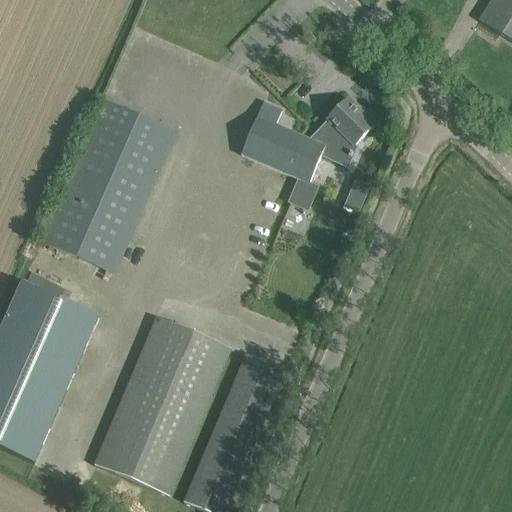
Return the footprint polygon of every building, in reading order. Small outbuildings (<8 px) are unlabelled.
[(511,0),(493,0),(479,23),(511,43),(511,0)] [(40,244),(113,276),(176,135),(102,103),(40,244)] [(241,157),(308,185),(321,155),(345,165),(354,148),(374,128),(359,113),(357,115),(346,104),(308,142),(275,128),(282,113),(263,105),(241,157)] [(296,186),(288,204),(309,213),(316,195),(296,186)] [(22,285),(0,335),(0,450),(34,466),(99,319),(22,285)] [(231,351),(157,320),(95,468),(169,499),(231,351)] [(226,511),(285,373),(247,357),(184,505),(200,511),(226,511)]
